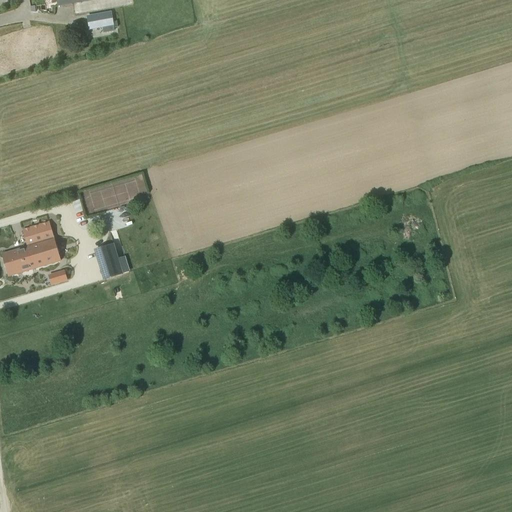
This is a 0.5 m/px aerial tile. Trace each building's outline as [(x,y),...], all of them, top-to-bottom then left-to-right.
[(111,13),(89,17),(91,29),(104,27),(105,33),(114,31),(113,28),(112,23),(111,13)] [(27,247),(23,248),(23,249),(4,255),(10,276),(62,261),(50,223),(22,231),(27,247)] [(96,250),(105,280),(123,274),(114,244),(96,250)] [(64,272),(48,277),(51,288),(68,283),(64,272)] [(133,286),(115,291),(117,299),(136,294),(133,286)]
